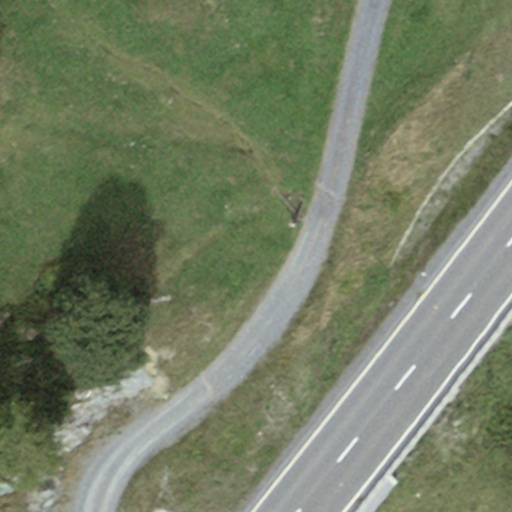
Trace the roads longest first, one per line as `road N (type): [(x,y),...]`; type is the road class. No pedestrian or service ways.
road 1 (track): [(96,511),(102,481),(122,456),(212,382),(296,282),(320,229),(375,0)]
road 2 (primary): [(511,244),(303,511)]
